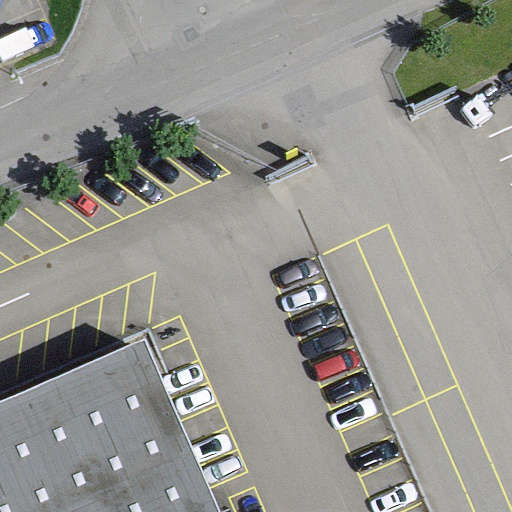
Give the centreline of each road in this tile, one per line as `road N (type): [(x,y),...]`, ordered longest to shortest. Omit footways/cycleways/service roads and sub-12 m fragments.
road 1 (unknown): [(235,37),(287,153),(281,199),(265,227),(198,254)]
road 2 (unknown): [(198,254),(303,511)]
road 3 (unknown): [(198,254),(0,333)]
road 4 (unclassified): [(0,136),(195,55)]
road 5 (residential): [(195,55),(317,0)]
